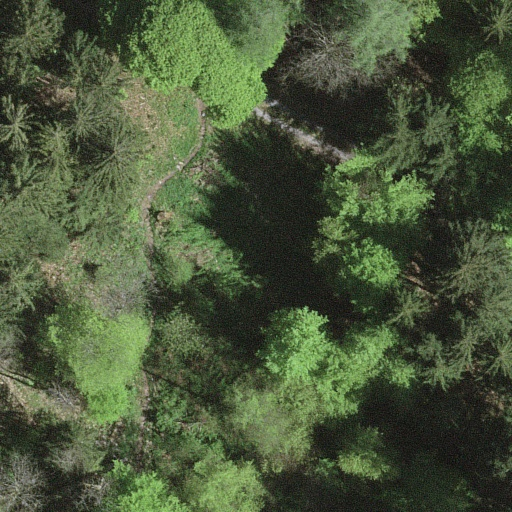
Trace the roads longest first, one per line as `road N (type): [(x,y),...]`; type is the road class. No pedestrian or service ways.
road 1 (track): [(511,310),(190,97)]
road 2 (track): [(190,97),(72,0)]
